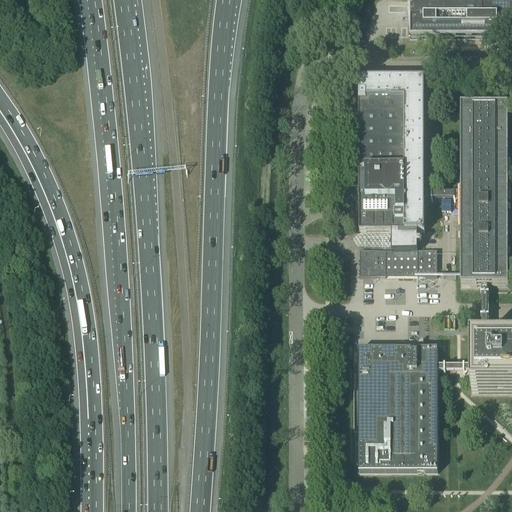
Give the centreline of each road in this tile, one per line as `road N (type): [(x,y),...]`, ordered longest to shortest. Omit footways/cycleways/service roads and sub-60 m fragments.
road 1 (motorway): [(156,511),(152,315),(122,0)]
road 2 (motorway): [(94,0),(120,272),(128,511)]
road 3 (motorway): [(199,511),(225,0)]
road 4 (unclassified): [(297,310),(304,80),(328,68),(511,69)]
road 5 (motorway): [(0,99),(46,179),(81,289),(95,511)]
road 6 (unclassified): [(297,310),(511,311)]
